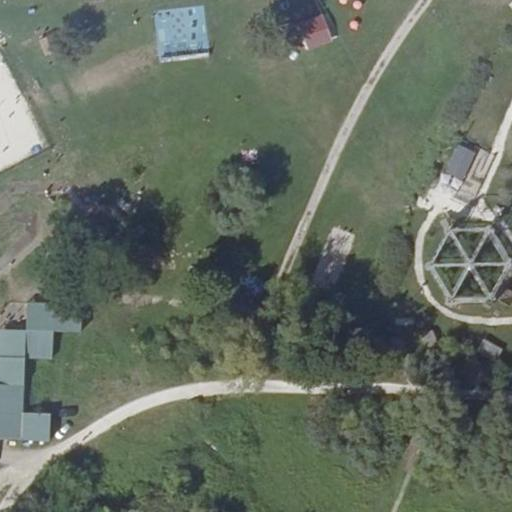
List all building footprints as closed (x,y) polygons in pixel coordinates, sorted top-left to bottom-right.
[(334,41),(325,13),(299,23),(308,50),(334,41)] [(55,33),(39,40),(46,57),(62,51),(55,33)] [(480,147),(448,133),(433,163),(438,165),(465,178),(480,147)] [(333,227),(314,270),(336,280),(355,236),(333,227)] [(471,251),(474,258),(454,265),(466,301),(502,289),(493,264),(490,265),(484,247),(471,251)] [(52,336),(53,307),(31,305),(30,334),(2,333),(1,388),(0,387),(0,414),(8,414),(8,354),(52,353),(52,343),(38,343),(38,335),(52,336)] [(86,309),(53,307),(52,336),(38,335),(38,343),(52,343),(52,353),(8,354),(8,414),(0,414),(0,441),(53,443),(54,419),(26,417),(28,362),(57,362),(58,336),(85,336),(86,309)] [(484,338),(477,351),(496,361),(503,348),(484,338)]
